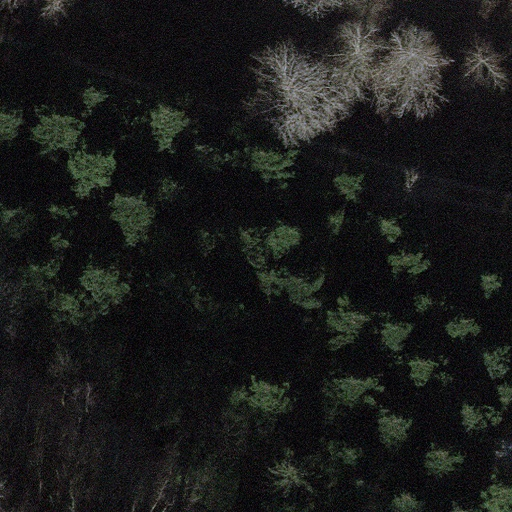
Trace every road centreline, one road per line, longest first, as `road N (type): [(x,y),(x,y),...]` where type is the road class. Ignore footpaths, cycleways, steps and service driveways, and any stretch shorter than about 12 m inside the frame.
road 1 (track): [(0,47),(511,203)]
road 2 (track): [(0,414),(141,511)]
